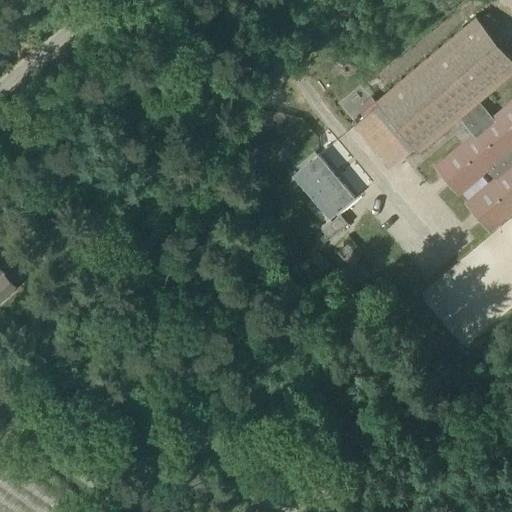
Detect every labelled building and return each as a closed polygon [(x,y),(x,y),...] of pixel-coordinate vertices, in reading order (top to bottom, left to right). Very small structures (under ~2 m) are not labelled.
[(511,101),(494,117),(479,100),(511,71),(511,59),(476,16),(381,97),(383,100),(356,123),(392,166),(404,155),(414,167),(456,132),(464,142),(436,165),(460,193),(464,190),(478,178),(488,169),(494,176),(484,185),(470,197),(466,201),(489,229),(511,209),(511,101)] [(330,218),(355,197),(319,154),(294,175),(330,218)] [(464,190),(470,197),(484,185),(478,178),(464,190)] [(330,239),(348,224),(344,217),(341,214),(322,230),(325,234),(320,238),(325,243),(329,239),(330,239)] [(311,258),(322,272),(330,265),(319,251),(311,258)] [(0,266),(0,300),(16,287),(14,284),(21,278),(6,261),(0,266)] [(208,461),(176,467),(181,493),(213,487),(208,461)] [(300,507),(306,478),(256,470),(250,500),(300,507)]
